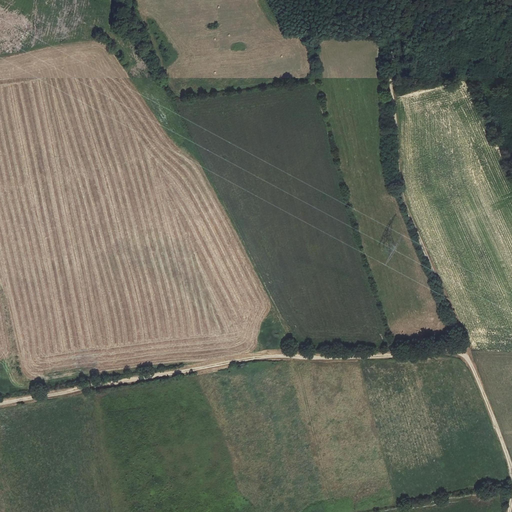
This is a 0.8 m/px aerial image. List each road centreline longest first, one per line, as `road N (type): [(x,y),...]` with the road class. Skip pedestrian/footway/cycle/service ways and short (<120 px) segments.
road 1 (track): [(405,0),(392,57),(399,183),(464,354)]
road 2 (track): [(0,402),(296,356)]
road 3 (track): [(296,356),(464,354)]
road 4 (track): [(464,354),(511,471)]
